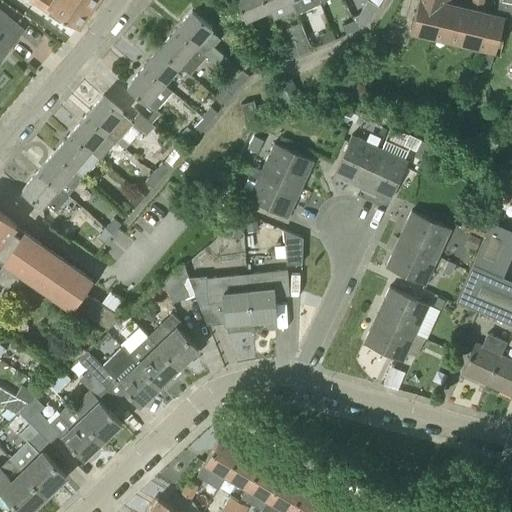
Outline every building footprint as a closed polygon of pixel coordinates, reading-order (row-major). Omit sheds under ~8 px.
[(63,15),(79,26),(96,0),(32,0),(61,19),(63,15)] [(238,0),(247,19),(269,9),(265,0),(238,0)] [(265,0),(269,9),(273,19),(295,9),(296,13),(291,0),(265,0)] [(291,0),(296,13),(320,2),(318,0),(291,0)] [(368,20),(378,5),(370,0),(367,0),(359,13),(352,16),(353,19),(358,28),(368,20)] [(419,0),(411,29),(495,50),(503,18),(482,13),(469,10),(448,5),(449,0),(419,0)] [(511,0),(498,0),(498,1),(497,11),(511,13),(509,21),(511,21),(511,0)] [(0,56),(23,30),(0,10),(0,56)] [(176,29),(196,46),(212,27),(192,11),(176,29)] [(345,33),(358,28),(353,19),(342,25),(345,33)] [(195,47),(196,46),(176,29),(160,48),(179,65),(189,74),(206,55),(195,47)] [(323,44),(335,38),(331,29),(319,34),(323,44)] [(235,60),(246,48),(232,34),(221,46),(235,60)] [(294,45),(286,49),(290,58),(299,53),(294,45)] [(160,48),(144,67),(163,84),(179,65),(160,48)] [(278,63),(290,58),(286,49),(274,54),(278,63)] [(244,69),(252,60),(243,52),(235,61),(244,69)] [(489,68),(492,58),(482,54),(479,65),(489,68)] [(163,84),(144,67),(128,86),(147,102),(155,110),(172,91),(163,84)] [(233,79),(240,85),(249,75),(242,69),(233,79)] [(240,85),(233,79),(225,89),(232,95),(240,85)] [(302,105),(292,79),(274,86),(284,111),(302,105)] [(87,115),(107,131),(117,140),(132,122),(122,113),(123,113),(103,96),(87,115)] [(248,127),(260,122),(254,101),(242,104),(243,108),(248,127)] [(211,107),(203,117),(209,122),(218,112),(211,107)] [(352,113),(345,109),(340,118),(348,122),(352,113)] [(147,119),(152,123),(160,114),(155,110),(147,119)] [(140,113),(132,122),(147,134),(154,125),(140,113)] [(117,140),(107,131),(87,115),(71,133),(91,150),(100,158),(115,140),(116,141),(117,140)] [(195,127),(201,132),(209,122),(203,117),(195,127)] [(412,139),(392,129),(384,145),(405,155),(412,139)] [(100,158),(91,150),(71,133),(55,152),(74,169),(83,176),(98,158),(99,159),(100,158)] [(381,147),(352,134),(334,174),(346,179),(347,177),(363,185),(381,147)] [(259,151),(264,140),(254,135),(249,147),(259,151)] [(422,141),(415,156),(423,160),(430,145),(422,141)] [(314,160),(275,142),(262,170),(299,187),(306,171),(308,172),(314,160)] [(390,200),(405,168),(409,160),(381,147),(363,185),(379,192),(378,194),(390,200)] [(83,176),(74,169),(55,152),(39,171),(58,188),(67,195),(83,176)] [(162,162),(154,172),(161,178),(170,169),(162,162)] [(258,178),(249,199),(288,217),(294,205),(291,204),(299,187),(262,170),(244,162),(241,170),(258,178)] [(67,195),(58,188),(39,171),(23,189),(42,206),(46,202),(55,210),(61,203),(68,195),(67,195)] [(146,181),(153,188),(161,178),(154,172),(146,181)] [(137,206),(145,197),(138,191),(129,200),(137,206)] [(439,256),(452,228),(412,210),(406,222),(409,223),(401,239),(439,256)] [(12,230),(16,225),(0,211),(0,260),(6,264),(26,278),(77,314),(80,309),(109,329),(122,318),(84,291),(93,279),(24,231),(21,236),(12,230)] [(121,224),(114,218),(106,227),(113,233),(121,224)] [(238,239),(244,225),(231,219),(225,232),(238,239)] [(455,300),(511,324),(511,279),(502,275),(511,252),(511,229),(489,219),(455,300)] [(260,229),(259,221),(246,223),(247,232),(260,229)] [(106,227),(97,237),(104,242),(105,243),(113,233),(106,227)] [(303,238),(284,229),(287,264),(303,263),(303,238)] [(476,249),(481,238),(471,234),(466,245),(476,249)] [(386,267),(425,285),(439,256),(401,239),(394,255),(392,254),(386,267)] [(453,276),(458,265),(448,261),(444,272),(453,276)] [(195,293),(189,276),(184,262),(174,271),(184,297),(195,293)] [(6,264),(0,273),(0,283),(15,293),(26,278),(6,264)] [(274,295),(289,294),(287,269),(261,272),(247,274),(248,289),(252,321),(276,318),(274,295)] [(174,271),(164,280),(173,302),(184,298),(184,297),(174,271)] [(252,321),(248,289),(247,274),(233,275),(207,278),(206,276),(205,276),(205,274),(189,276),(195,293),(199,303),(224,300),(226,323),(252,321)] [(163,301),(169,295),(161,285),(151,295),(156,301),(163,301)] [(416,333),(429,305),(390,286),(384,298),(386,299),(379,316),(416,333)] [(442,308),(446,299),(442,297),(439,296),(435,304),(442,308)] [(148,334),(180,367),(199,349),(177,326),(182,322),(172,312),(148,334)] [(403,361),(407,352),(416,333),(379,316),(372,332),(369,331),(364,343),(403,361)] [(94,324),(86,333),(97,341),(104,332),(94,324)] [(500,354),(507,341),(487,332),(481,345),(475,343),(470,354),(465,352),(457,370),(459,371),(460,369),(470,373),(469,375),(486,384),(500,354)] [(180,367),(148,334),(129,353),(160,386),(180,367)] [(82,354),(87,350),(78,344),(75,350),(82,354)] [(78,357),(85,364),(100,380),(109,371),(87,350),(82,354),(78,357)] [(440,366),(450,370),(457,356),(447,351),(440,366)] [(141,404),(160,386),(129,353),(109,371),(141,404)] [(486,384),(501,390),(502,388),(511,393),(511,395),(511,359),(500,354),(486,384)] [(9,420),(16,414),(19,410),(28,403),(16,396),(0,386),(0,404),(8,409),(3,413),(9,420)] [(100,400),(90,389),(89,388),(71,406),(103,440),(122,422),(100,400)] [(32,397),(19,389),(16,396),(28,403),(32,397)] [(59,432),(63,436),(84,458),(103,440),(71,406),(68,404),(49,422),(39,411),(44,406),(35,396),(28,403),(19,410),(30,422),(49,441),(59,432)] [(8,457),(22,471),(46,495),(66,475),(43,451),(43,452),(40,449),(49,441),(30,422),(19,432),(27,440),(8,457)] [(226,475),(240,452),(219,439),(198,474),(219,486),(226,475)] [(242,497),(248,487),(261,464),(240,452),(226,475),(247,487),(241,497),(242,497)] [(27,511),(46,495),(22,471),(8,457),(0,464),(0,489),(21,511),(27,511)] [(261,464),(248,487),(242,497),(261,509),(259,511),(261,511),(269,500),(282,477),(261,464)] [(282,477),(269,500),(261,511),(290,511),(304,489),(282,477)] [(189,480),(182,493),(191,498),(199,485),(189,480)] [(304,489),(290,511),(319,511),(325,502),(304,489)] [(221,508),(227,511),(232,511),(239,501),(229,495),(221,508)] [(182,511),(181,511),(158,498),(149,511),(182,511)] [(245,511),(249,506),(239,501),(232,511),(245,511)] [(342,511),(325,502),(319,511),(342,511)]
